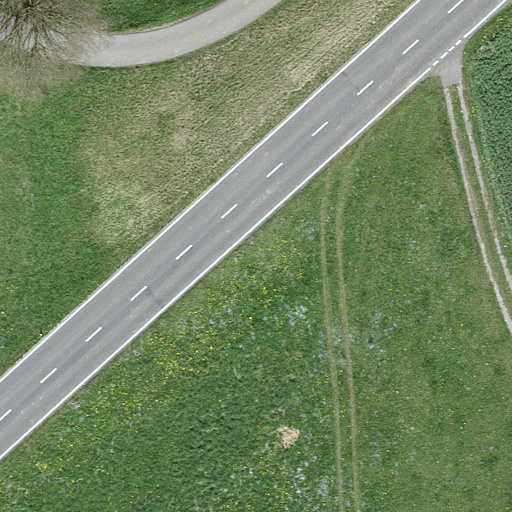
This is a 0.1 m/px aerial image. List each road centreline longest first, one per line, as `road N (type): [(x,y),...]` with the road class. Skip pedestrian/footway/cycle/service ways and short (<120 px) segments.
road 1 (secondary): [(0,416),(462,0)]
road 2 (track): [(441,18),(469,162),(511,301)]
road 3 (unclassified): [(258,0),(206,28),(129,45),(50,39),(0,21)]
